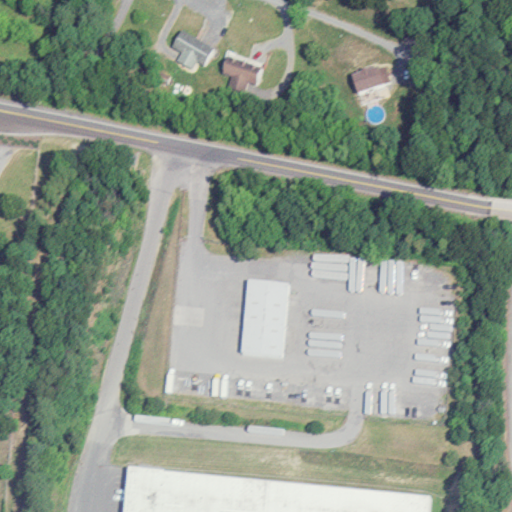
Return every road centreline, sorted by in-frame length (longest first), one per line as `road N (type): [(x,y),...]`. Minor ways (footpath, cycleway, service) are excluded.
road 1 (residential): [(492,210),(0,110)]
road 2 (residential): [(0,69),(80,64),(107,39),(129,0)]
